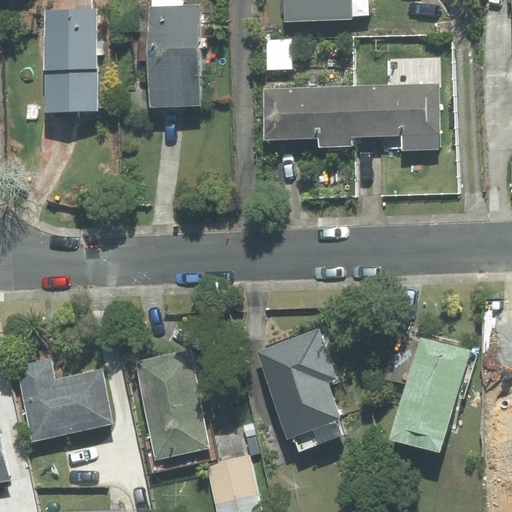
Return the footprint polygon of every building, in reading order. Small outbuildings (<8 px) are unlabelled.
[(367,18),(365,0),(294,0),(295,22),(367,18)] [(218,108),(212,4),(157,7),(163,111),(218,108)] [(114,109),(110,5),(54,6),(58,111),(114,109)] [(451,146),(449,80),(275,86),(277,137),(332,135),(333,148),(367,147),(367,139),(415,137),(415,147),(451,146)] [(327,328),(264,351),(302,453),(366,430),(327,328)] [(400,441),(455,453),(477,347),(422,336),(400,441)] [(144,354),(171,461),(229,448),(205,339),(144,354)] [(43,441),(129,422),(117,366),(63,378),(58,355),(26,362),(43,441)] [(0,488),(17,485),(5,423),(0,423),(0,488)] [(225,511),(274,511),(260,453),(214,465),(225,511)]
